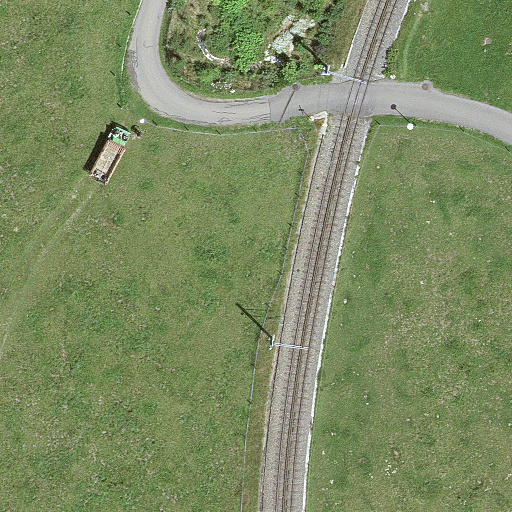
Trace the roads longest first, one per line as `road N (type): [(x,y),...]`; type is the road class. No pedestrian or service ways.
road 1 (track): [(511,136),(480,119),(355,100),(204,118),(156,103),(135,77),(131,34),(145,0)]
road 2 (track): [(135,77),(93,178),(0,315)]
